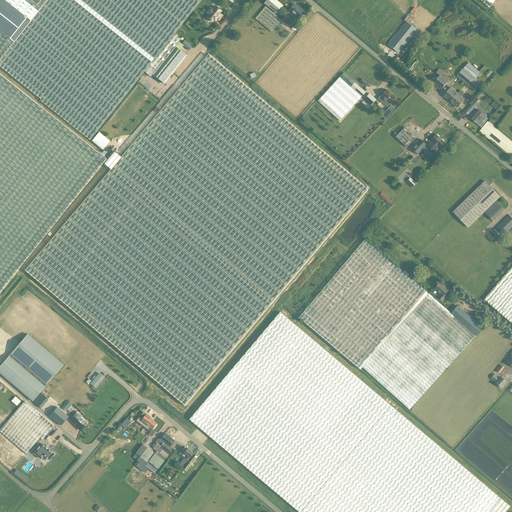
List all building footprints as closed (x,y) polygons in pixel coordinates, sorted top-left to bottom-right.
[(174,34),(201,0),(0,0),(0,291),(106,159),(0,74),(0,66),(24,86),(40,99),(40,100),(90,140),(144,72),(150,77),(152,74),(164,84),(169,77),(174,71),(186,56),(175,46),(178,41),(180,39),(174,34)] [(266,0),(264,3),(276,13),(282,6),(275,0),(266,0)] [(294,4),(288,11),(297,18),(303,11),(300,9),(294,4)] [(265,6),(255,18),(271,32),(279,22),(284,26),(286,23),(265,6)] [(207,17),(213,22),(213,21),(215,21),(218,17),(217,16),(221,11),(215,7),(213,10),(210,7),(206,12),(209,14),(207,17)] [(228,21),(230,17),(226,15),(222,23),(224,25),(227,21),(228,21)] [(398,53),(401,49),(418,28),(416,27),(414,29),(406,22),(387,44),(398,53)] [(182,44),(184,45),(190,50),(192,47),(184,41),(182,43),(182,44)] [(200,48),(21,270),(186,404),(366,182),(200,48)] [(413,59),(406,67),(411,71),(418,64),(413,59)] [(464,67),(456,76),(474,91),(480,84),(475,79),(480,72),(468,62),(464,68),(464,67)] [(448,81),(450,78),(439,69),(436,73),(440,75),(433,83),(441,90),(448,81)] [(365,92),(344,72),(317,101),(339,121),(365,92)] [(149,89),(152,85),(142,78),(139,82),(149,89)] [(461,90),(458,94),(451,88),(443,96),(457,108),(464,99),(461,97),(464,93),(461,90)] [(386,90),(380,96),(389,104),(394,97),(386,90)] [(375,99),(369,94),(364,99),(371,104),(375,99)] [(478,98),(465,111),(468,114),(481,102),(478,98)] [(494,101),(491,105),(497,109),(500,105),(494,101)] [(487,116),(485,115),(478,110),(471,119),(478,124),(482,127),(485,123),(482,122),(486,117),(487,116)] [(511,140),(488,121),(479,131),(511,158),(511,140)] [(415,138),(404,127),(395,137),(406,147),(415,138)] [(92,141),(102,150),(109,142),(110,141),(99,132),(92,141)] [(435,135),(426,145),(434,153),(444,142),(435,135)] [(420,140),(411,149),(417,155),(426,145),(420,140)] [(413,188),(417,183),(411,178),(407,182),(413,188)] [(485,180),(452,212),(468,228),(501,196),(485,180)] [(389,203),(391,201),(383,192),(380,195),(389,203)] [(496,201),(485,213),(493,221),(504,209),(496,201)] [(511,217),(509,215),(494,230),(502,237),(511,226),(511,217)] [(299,318),(361,369),(362,367),(385,387),(409,409),(442,373),(476,336),(482,328),(457,306),(450,313),(429,294),(364,239),(299,318)] [(511,266),(484,299),(511,323),(511,266)] [(440,282),(434,289),(441,295),(438,298),(442,301),(445,296),(444,295),(447,291),(443,287),(444,286),(440,282)] [(504,511),(510,506),(280,312),(190,419),(299,511),(504,511)] [(39,392),(32,401),(40,408),(47,399),(51,402),(80,367),(68,358),(76,348),(41,318),(28,333),(64,363),(67,359),(69,361),(41,394),(39,392)] [(0,374),(31,402),(32,401),(39,392),(63,365),(27,334),(0,365),(0,374)] [(504,368),(500,365),(495,370),(499,373),(504,368)] [(90,384),(95,388),(104,378),(99,373),(90,384)] [(494,374),(491,378),(501,388),(506,382),(502,377),(500,379),(494,374)] [(0,431),(11,441),(24,452),(26,454),(39,438),(42,440),(53,426),(32,408),(25,401),(24,402),(0,429),(0,431)] [(72,404),(70,401),(63,409),(66,411),(72,404)] [(56,406),(48,415),(60,425),(68,417),(56,406)] [(144,427),(150,419),(150,418),(143,412),(136,421),(144,427)] [(77,414),(71,420),(80,428),(86,422),(77,414)] [(127,418),(121,425),(126,429),(132,422),(127,418)] [(156,424),(150,419),(144,427),(147,430),(149,427),(152,429),(156,424)] [(163,442),(160,446),(169,453),(172,449),(169,447),(174,440),(164,433),(160,439),(163,442)] [(169,453),(160,446),(156,443),(154,446),(152,445),(150,447),(152,448),(153,448),(157,451),(148,461),(158,469),(169,453)] [(33,453),(40,458),(43,455),(49,459),(53,454),(41,444),(35,451),(35,450),(34,452),(33,453)] [(135,454),(140,458),(140,457),(141,457),(140,456),(147,448),(147,447),(142,444),(135,453),(136,453),(135,454)] [(179,454),(187,461),(193,453),(184,446),(183,449),(179,454)] [(44,472),(47,475),(52,467),(49,465),(44,472)]
